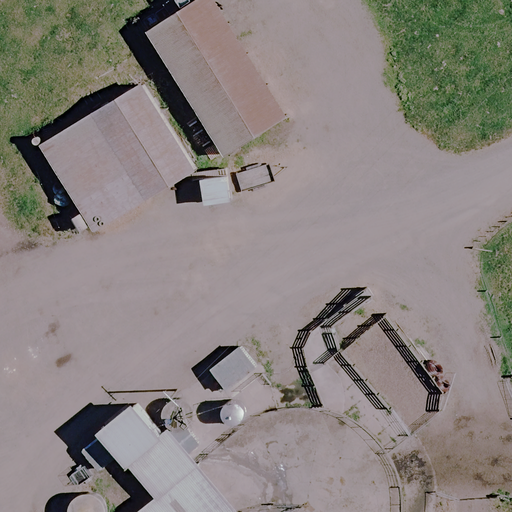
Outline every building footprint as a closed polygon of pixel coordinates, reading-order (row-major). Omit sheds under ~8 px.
[(288,118),(214,0),(198,0),(150,30),(228,155),(288,118)] [(195,170),(142,85),(44,146),(97,231),(195,170)] [(258,367),(241,346),(211,370),(228,392),(258,367)] [(167,435),(140,403),(102,434),(129,467),(167,435)] [(136,471),(153,493),(129,511),(245,511),(203,459),(183,433),(136,471)]
